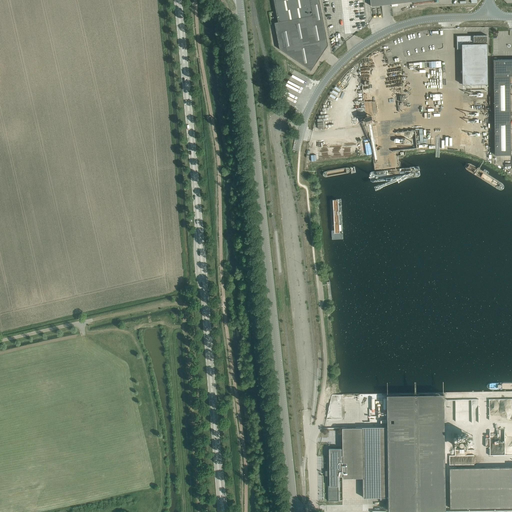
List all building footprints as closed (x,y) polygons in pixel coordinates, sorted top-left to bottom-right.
[(312,15),(309,0),(274,0),(278,22),(312,15)] [(319,0),(309,0),(312,15),(278,22),(275,22),(280,49),(311,70),(328,45),(319,0)] [(488,84),(487,48),(487,43),(474,44),(474,40),(474,35),(473,35),(457,36),(457,49),(462,49),(463,84),(488,84)] [(510,75),(511,75),(511,59),(494,60),(494,80),(495,155),(511,155),(510,75)] [(363,477),(362,427),(342,428),(343,455),(343,475),(343,478),(363,477)] [(384,497),(383,427),(362,427),(363,477),(364,497),(384,497)] [(343,475),(343,455),(342,455),(342,448),(329,448),(329,455),(328,455),(328,471),(327,471),(327,475),(326,475),(328,475),(328,501),(329,501),(335,500),(335,502),(337,502),(337,500),(339,500),(338,476),(343,475)] [(511,466),(450,467),(450,508),(511,507),(511,466)]
